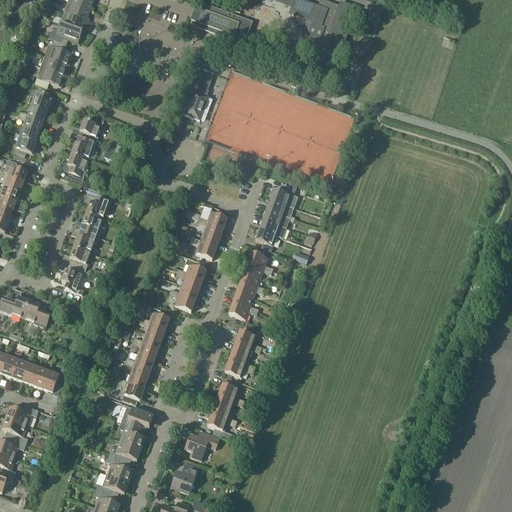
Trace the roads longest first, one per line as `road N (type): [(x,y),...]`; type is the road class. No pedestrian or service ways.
road 1 (residential): [(247,216),(168,187),(159,179),(152,131),(73,101)]
road 2 (residential): [(10,275),(38,288),(59,250),(71,206),(67,195),(43,186)]
road 3 (residential): [(167,423),(193,422),(222,340),(211,326)]
road 4 (residential): [(167,423),(160,411),(190,327),(211,326)]
